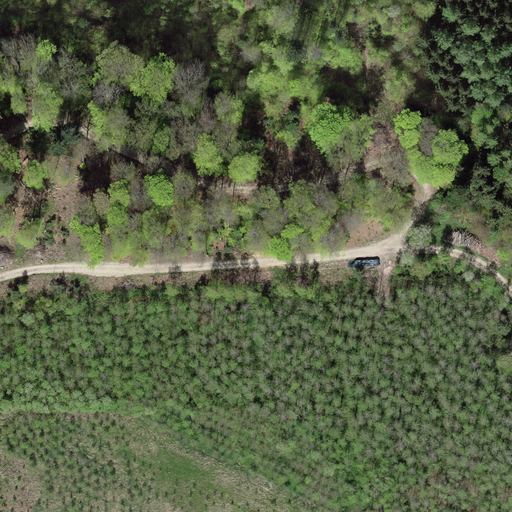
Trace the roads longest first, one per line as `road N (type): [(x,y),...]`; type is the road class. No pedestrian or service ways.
road 1 (track): [(0,276),(64,266),(172,269),(386,246),(460,254),(498,278),(511,300)]
road 2 (track): [(0,143),(31,124),(60,122),(238,191),(334,178),(394,159),(415,168),(426,194),(386,246)]
road 3 (track): [(0,448),(62,427),(162,434),(272,511)]
